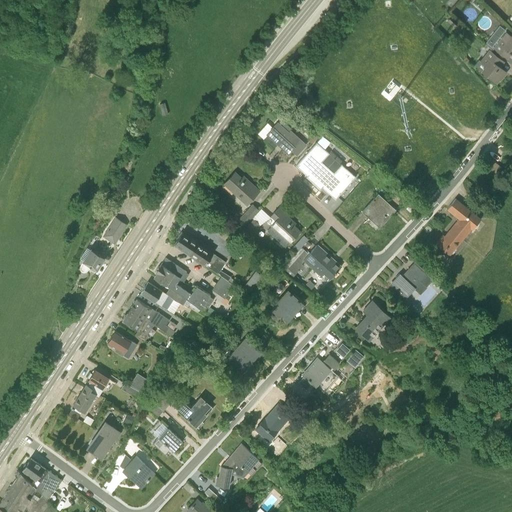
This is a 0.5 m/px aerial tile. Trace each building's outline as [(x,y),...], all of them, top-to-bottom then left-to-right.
[(447,22),(454,28),(458,23),(452,17),(447,22)] [(507,49),(511,53),(511,35),(509,33),(504,40),(499,36),(490,46),(501,55),(507,49)] [(496,82),(499,78),(504,72),(496,67),(499,62),(487,52),(479,61),(485,66),(481,71),(496,82)] [(165,103),(160,104),(163,116),(168,115),(165,103)] [(273,128),(267,123),(258,134),(263,139),(267,135),(288,154),(292,150),(297,154),(306,144),(291,131),(291,128),(281,119),(273,128)] [(314,145),(315,143),(315,142),(321,136),(310,127),(303,134),(309,139),(308,141),(314,145)] [(329,153),(316,142),(296,164),(307,175),(306,176),(320,189),(322,187),(335,199),(356,177),(341,164),(334,172),(322,161),(329,153)] [(247,182),(235,172),(224,184),(247,204),(259,191),(248,181),(247,182)] [(378,193),(368,204),(362,211),(379,227),(393,212),(384,204),(386,201),(378,193)] [(459,218),(470,227),(473,229),(480,219),(455,198),(447,209),(459,218)] [(241,229),(258,210),(253,205),(236,224),(241,229)] [(491,212),(495,215),(501,209),(497,205),(491,212)] [(285,248),(290,242),(295,237),(296,238),(300,234),(299,233),(300,232),(287,221),(289,218),(279,208),(266,222),(272,226),(267,231),(285,248)] [(115,217),(103,236),(114,243),(127,224),(115,217)] [(441,237),(436,244),(451,255),(452,254),(453,255),(456,250),(455,249),(470,227),(459,218),(442,239),(441,237)] [(240,235),(246,240),(259,225),(254,219),(240,235)] [(175,244),(183,249),(222,275),(221,277),(228,281),(231,277),(221,271),(226,262),(181,232),(177,237),(179,238),(175,244)] [(307,234),(294,244),(297,248),(310,239),(307,234)] [(247,248),(230,236),(224,244),(241,257),(247,248)] [(308,255),(304,250),(286,269),(294,276),(303,266),(301,264),(305,261),(322,277),(328,282),(331,279),(330,278),(341,267),(335,260),(332,263),(330,260),(331,258),(325,253),(325,254),(322,251),(322,250),(316,245),(308,255)] [(97,269),(105,257),(92,249),(92,250),(87,247),(80,257),(85,261),(81,266),(81,268),(81,269),(81,270),(82,271),(83,271),(84,272),(86,271),(90,265),(91,266),(90,268),(95,271),(96,269),(97,269)] [(154,277),(170,288),(171,287),(187,298),(192,301),(201,308),(204,304),(208,308),(214,299),(210,296),(211,295),(197,286),(192,293),(182,287),(184,283),(180,281),(187,271),(165,257),(160,266),(158,266),(156,269),(157,271),(156,272),(157,273),(154,277)] [(392,282),(391,284),(406,298),(416,288),(415,288),(420,282),(426,287),(433,280),(427,275),(428,275),(415,262),(402,276),(399,274),(397,277),(396,276),(391,281),(392,282)] [(251,275),(242,288),(249,293),(259,281),(251,275)] [(212,290),(225,299),(234,285),(228,281),(221,277),(212,290)] [(174,299),(183,305),(187,298),(171,287),(170,288),(167,294),(148,282),(141,292),(167,309),(174,299)] [(288,292),(278,302),(292,314),(302,304),(288,292)] [(172,337),(176,332),(166,326),(169,320),(137,298),(136,300),(133,301),(133,304),(130,309),(153,325),(172,337)] [(187,308),(189,305),(192,301),(187,298),(183,305),(187,308)] [(356,327),(370,340),(390,318),(372,301),(363,310),(368,315),(356,327)] [(292,314),(278,302),(269,313),(283,325),(292,314),(295,317),(292,314)] [(223,316),(210,307),(207,311),(221,320),(223,316)] [(145,342),(149,335),(147,334),(153,325),(130,309),(126,314),(124,315),(124,318),(123,319),(138,330),(135,335),(145,342)] [(136,344),(115,330),(108,342),(115,346),(113,349),(127,358),(136,344)] [(236,349),(253,364),(250,361),(259,351),(245,339),(236,349)] [(253,364),(236,349),(227,360),(241,372),(250,361),(253,364)] [(355,351),(348,361),(356,367),(363,356),(355,351)] [(303,374),(316,386),(324,393),(339,376),(328,366),(330,365),(335,369),(340,364),(329,355),(322,363),(317,358),(303,374)] [(100,395),(109,379),(95,370),(89,379),(90,380),(87,384),(86,383),(85,385),(100,395)] [(138,374),(131,385),(146,395),(153,384),(138,374)] [(121,389),(141,401),(145,395),(124,383),(121,389)] [(73,404),(84,411),(86,412),(96,395),(99,396),(100,395),(85,385),(73,404)] [(154,403),(163,411),(171,403),(161,393),(153,402),(154,403)] [(185,402),(178,410),(196,426),(197,426),(208,413),(213,408),(208,403),(210,400),(204,394),(201,397),(191,408),(185,402)] [(158,417),(163,411),(154,403),(153,402),(152,401),(147,406),(158,417)] [(503,408),(490,407),(489,420),(500,421),(500,414),(503,414),(503,408)] [(265,418),(255,429),(270,442),(280,432),(278,430),(286,422),(273,410),(265,419),(265,418)] [(122,422),(130,426),(134,418),(126,414),(122,422)] [(119,432),(113,428),(105,422),(90,443),(96,448),(94,451),(101,457),(119,432)] [(153,443),(165,454),(171,448),(173,451),(182,441),(167,428),(153,443)] [(217,477),(215,484),(228,487),(231,472),(242,475),(246,470),(247,472),(259,459),(241,443),(222,466),(221,466),(219,478),(217,477)] [(119,465),(123,468),(131,459),(125,454),(119,465)] [(141,488),(155,473),(135,455),(122,471),(141,488)] [(61,480),(51,472),(31,458),(27,463),(25,464),(23,466),(24,468),(23,469),(40,482),(37,486),(48,497),(61,480)] [(34,511),(35,511),(36,511),(57,511),(43,496),(39,500),(33,496),(38,490),(47,499),(48,497),(37,486),(36,488),(20,471),(8,490),(6,490),(4,493),(5,495),(2,499),(13,511),(12,511),(34,511)] [(13,511),(2,499),(0,501),(0,511),(12,511),(13,511)] [(213,511),(203,503),(201,505),(197,500),(188,509),(191,511),(213,511)]
